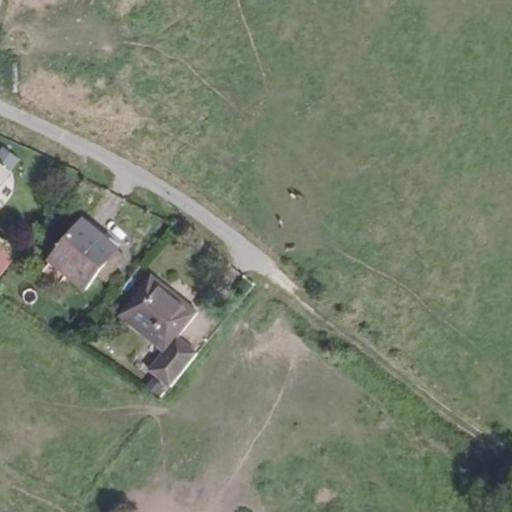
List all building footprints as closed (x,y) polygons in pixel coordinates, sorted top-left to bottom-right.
[(75,268),(98,231),(51,200),(28,236),(75,268)] [(84,274),(107,237),(98,231),(75,268),(84,274)] [(0,240),(0,274),(3,276),(18,252),(0,240)] [(153,316),(167,295),(116,259),(93,293),(140,327),(123,352),(143,366),(169,327),(153,316)] [(134,380),(143,366),(123,352),(116,364),(134,380)]
